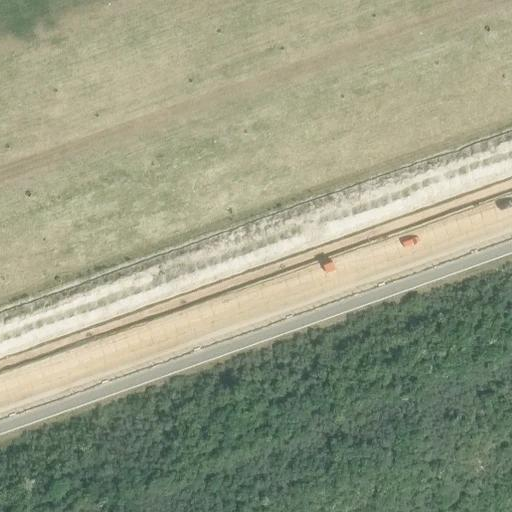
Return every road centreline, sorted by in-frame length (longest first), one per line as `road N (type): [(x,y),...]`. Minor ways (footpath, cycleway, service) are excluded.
road 1 (unclassified): [(0,416),(511,234)]
road 2 (track): [(0,173),(486,0)]
